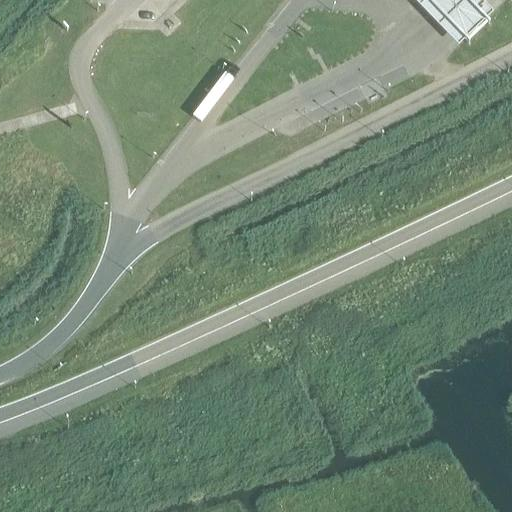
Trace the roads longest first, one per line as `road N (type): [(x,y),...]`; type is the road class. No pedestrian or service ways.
road 1 (motorway): [(0,417),(511,186)]
road 2 (motorway): [(0,377),(52,346),(114,270)]
